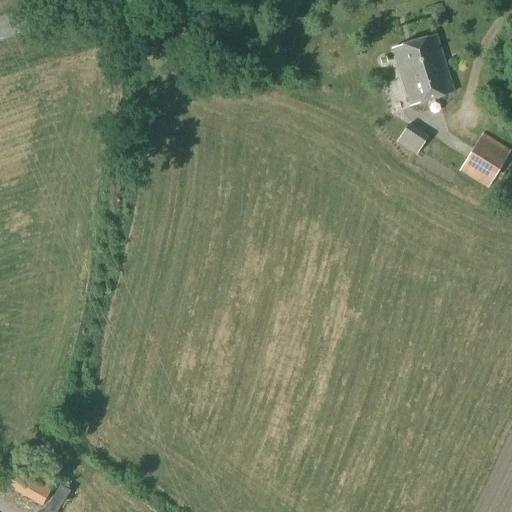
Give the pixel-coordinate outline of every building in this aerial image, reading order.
[(410,104),(453,90),(435,33),(392,47),(410,104)] [(404,150),(416,132),(407,126),(395,144),(404,150)] [(489,184),(509,150),(481,133),(461,167),(489,184)] [(42,508),(56,483),(19,462),(5,488),(42,508)] [(57,511),(70,492),(60,486),(42,511),(57,511)]
